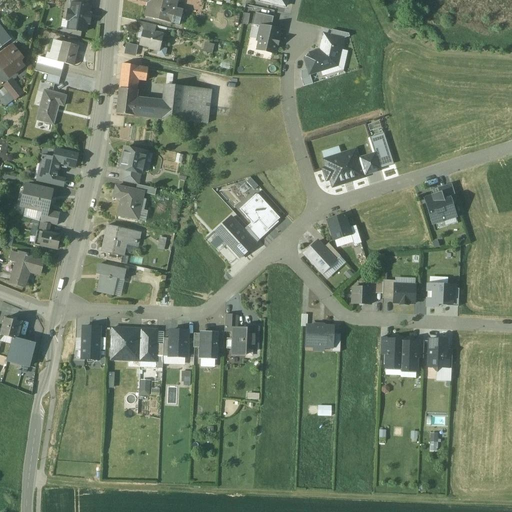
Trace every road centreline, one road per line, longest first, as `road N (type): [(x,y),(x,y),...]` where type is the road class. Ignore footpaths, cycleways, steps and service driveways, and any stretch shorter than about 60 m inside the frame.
road 1 (track): [(27,481),(511,509)]
road 2 (tertiary): [(58,305),(96,142),(112,0)]
road 3 (residential): [(511,325),(344,317),(281,249)]
road 4 (residential): [(281,249),(197,315),(58,305)]
road 5 (residential): [(511,146),(319,211)]
road 6 (tertiary): [(26,511),(53,315)]
road 7 (residential): [(319,211),(289,120),(296,32)]
